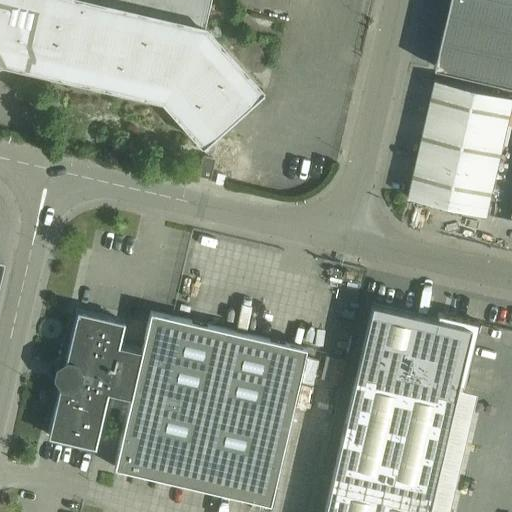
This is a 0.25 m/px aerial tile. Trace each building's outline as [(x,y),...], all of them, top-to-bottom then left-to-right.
[(0,0),(0,63),(2,63),(162,100),(202,144),(264,88),(207,24),(206,24),(211,0),(0,0)] [(511,0),(452,0),(437,68),(511,85),(511,0)] [(511,101),(511,98),(435,80),(408,197),(486,215),(511,101)] [(211,178),(215,159),(203,156),(199,175),(211,178)] [(464,388),(479,322),(438,313),(437,318),(373,304),(324,511),(448,511),(476,391),(464,388)] [(131,397),(115,467),(271,503),(307,347),(171,316),(151,311),(142,350),(120,345),(125,321),(77,309),(65,359),(56,365),(54,376),(60,385),(48,436),(96,447),(109,392),(131,397)]
